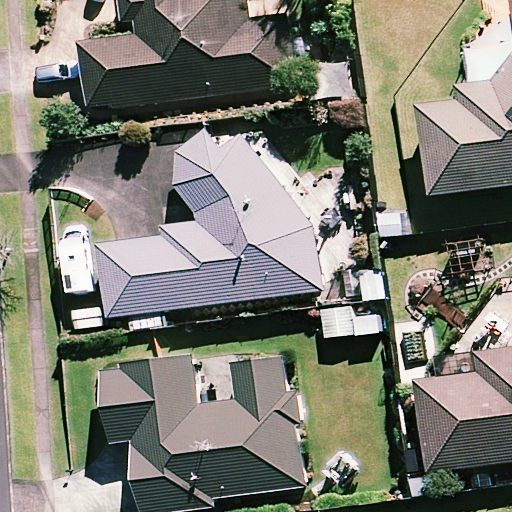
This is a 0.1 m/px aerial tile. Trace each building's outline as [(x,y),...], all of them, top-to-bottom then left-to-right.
[(256,20),(253,0),(134,0),(139,34),(89,40),(98,109),(300,83),(292,15),(256,20)] [(511,182),(511,0),(470,0),(480,78),(465,98),(431,102),(441,191),(511,182)] [(188,182),(208,214),(172,218),(174,232),(108,240),(118,315),(328,289),(321,228),(257,132),(188,145),(188,182)] [(384,308),(330,307),(330,333),(383,333),(384,308)] [(511,346),(487,350),(489,368),(426,376),(438,469),(511,459),(511,346)] [(295,396),(290,350),(242,355),(246,398),(205,402),(201,356),(113,364),(121,438),(144,436),(151,511),(158,511),(222,506),(221,495),(311,486),(302,396),(295,396)]
